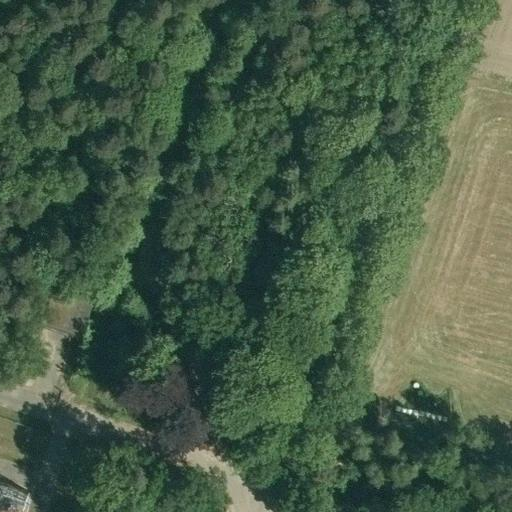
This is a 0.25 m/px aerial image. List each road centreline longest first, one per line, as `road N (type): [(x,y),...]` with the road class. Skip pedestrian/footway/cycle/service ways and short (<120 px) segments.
road 1 (unclassified): [(268,488),(441,0)]
road 2 (track): [(242,467),(178,348),(142,235)]
road 3 (track): [(142,235),(219,0)]
